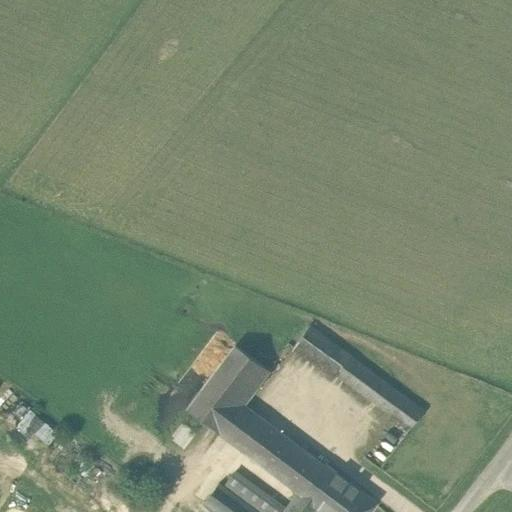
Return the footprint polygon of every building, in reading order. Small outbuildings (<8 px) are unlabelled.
[(347,349),(307,319),(290,342),(330,372),(332,369),(347,349)] [(235,342),(187,407),(220,432),(243,401),(268,367),(235,342)] [(363,361),(347,349),(332,369),(348,381),(363,361)] [(407,393),(363,361),(348,381),(392,413),(407,393)] [(424,405),(407,393),(392,413),(409,425),(424,405)] [(264,417),(243,401),(220,432),(241,447),(264,417)] [(34,413),(18,438),(39,452),(56,427),(34,413)] [(346,477),(264,417),(241,447),(298,489),(317,503),(324,508),(346,477)] [(362,511),(373,497),(346,477),(324,508),(329,511),(362,511)] [(281,511),(266,511),(221,478),(206,498),(225,511),(309,511),(317,503),(298,489),(281,511)]
